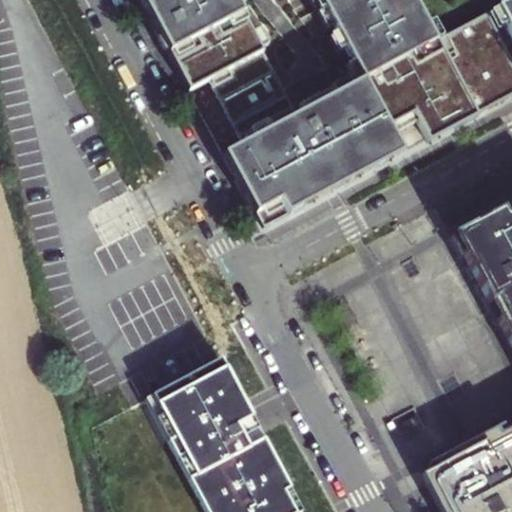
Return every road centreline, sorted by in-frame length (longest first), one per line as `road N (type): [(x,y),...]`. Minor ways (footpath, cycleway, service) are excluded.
road 1 (residential): [(246,277),(100,0)]
road 2 (residential): [(511,137),(246,277)]
road 3 (residential): [(246,277),(375,511)]
